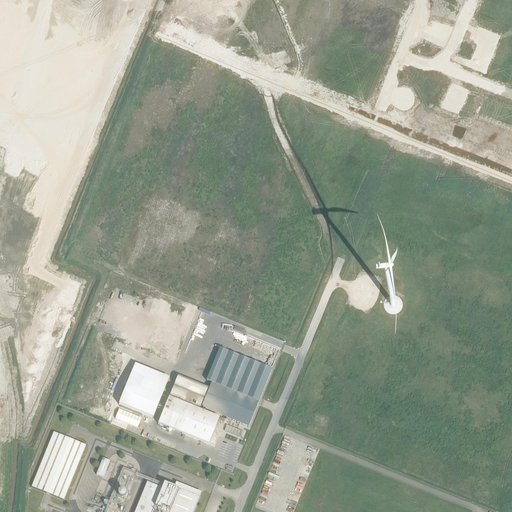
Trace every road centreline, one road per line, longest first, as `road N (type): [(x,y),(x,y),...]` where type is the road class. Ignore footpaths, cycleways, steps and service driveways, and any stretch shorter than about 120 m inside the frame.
road 1 (unknown): [(255,470),(125,419),(113,396),(135,349),(280,408)]
road 2 (unclassified): [(340,260),(238,511)]
